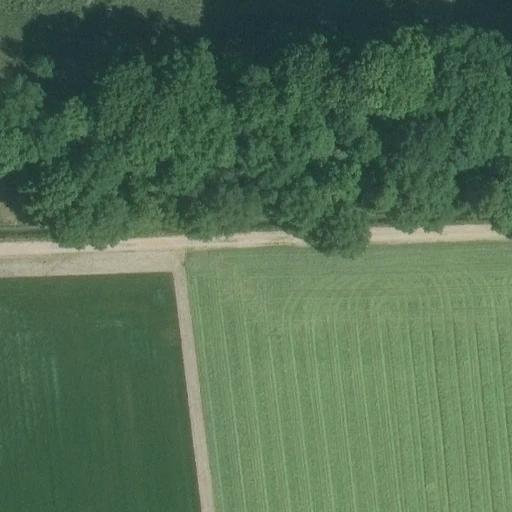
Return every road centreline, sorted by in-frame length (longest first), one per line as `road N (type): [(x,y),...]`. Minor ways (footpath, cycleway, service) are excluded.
road 1 (track): [(511,229),(0,247)]
road 2 (track): [(511,69),(0,86)]
